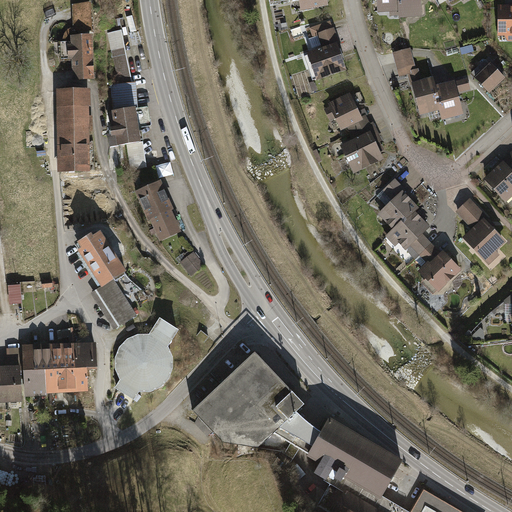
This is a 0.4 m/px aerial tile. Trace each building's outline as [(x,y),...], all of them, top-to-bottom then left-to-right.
[(298,0),(301,15),(328,10),(326,0),(298,0)] [(402,1),(401,0),(376,0),(377,16),(398,15),(397,1),(402,1)] [(397,1),(398,15),(399,23),(422,22),(421,3),(426,0),(401,0),(402,1),(397,1)] [(471,0),(444,0),(450,9),(462,2),(463,5),(471,0)] [(73,31),(92,30),(90,1),(72,4),(73,31)] [(511,5),(497,5),(497,37),(504,37),(506,41),(511,41),(511,5)] [(123,18),(115,19),(116,26),(124,25),(123,18)] [(315,87),(347,76),(339,55),(343,54),(335,31),(317,38),(322,52),(305,58),(315,87)] [(71,58),(72,78),(94,77),(92,34),(70,35),(70,41),(59,42),(60,59),(71,58)] [(124,47),(111,50),(119,83),(132,82),(124,47)] [(411,53),(393,57),(399,82),(410,79),(409,75),(416,74),(411,53)] [(490,65),(475,80),(490,96),(505,82),(490,65)] [(440,115),(434,91),(432,82),(422,85),(419,73),(416,74),(409,75),(410,79),(420,120),(440,115)] [(134,106),(138,128),(151,126),(148,106),(138,107),(135,82),(132,82),(119,83),(110,83),(112,110),(134,106)] [(434,91),(440,115),(443,127),(465,121),(459,97),(471,94),(468,82),(434,91)] [(89,89),(56,89),(57,171),(89,171),(88,131),(92,131),(92,115),(88,115),(88,105),(89,105),(89,89)] [(351,136),(370,127),(366,119),(368,118),(365,112),(360,114),(356,106),(355,106),(350,97),(328,108),(330,111),(325,113),(330,124),(335,122),(341,135),(348,131),(351,136)] [(134,106),(112,110),(110,110),(113,126),(108,127),(109,132),(110,136),(114,135),(115,145),(140,142),(138,128),(134,106)] [(354,179),(385,164),(381,156),(385,154),(381,146),(383,145),(374,125),(370,127),(351,136),(350,137),(353,144),(341,150),(354,179)] [(502,161),(511,171),(511,153),(511,152),(502,161)] [(511,171),(502,161),(482,179),(507,205),(511,200),(511,171)] [(158,165),(161,177),(174,173),(171,162),(158,165)] [(158,240),(181,230),(160,181),(135,191),(147,221),(149,220),(158,240)] [(379,218),(394,233),(414,214),(417,211),(405,198),(408,195),(396,183),(377,200),(387,210),(379,218)] [(456,211),(472,228),(484,217),(487,215),(471,198),(456,211)] [(413,250),(420,258),(433,246),(424,237),(430,231),(414,214),(394,233),(385,241),(395,251),(399,247),(408,256),(413,250)] [(506,242),(484,217),(472,228),(462,237),(489,265),(500,255),(497,251),(506,242)] [(92,232),(78,241),(82,246),(78,249),(101,286),(114,278),(127,270),(102,230),(94,234),(92,232)] [(442,256),(433,246),(420,258),(428,266),(419,275),(426,283),(423,286),(434,297),(437,294),(440,296),(463,274),(444,254),(442,256)] [(136,247),(128,253),(135,263),(143,257),(136,247)] [(204,266),(194,252),(180,262),(191,276),(204,266)] [(137,315),(114,278),(101,286),(90,293),(114,330),(137,315)] [(53,279),(42,280),(42,288),(53,287),(53,279)] [(10,284),(11,305),(23,304),(22,283),(10,284)] [(155,325),(150,333),(138,334),(128,338),(120,347),(116,357),(116,369),(121,379),(116,387),(136,399),(140,391),(152,391),(162,386),(170,378),(174,367),(173,356),(169,345),(174,337),(155,325)] [(73,327),(63,329),(65,339),(75,337),(73,327)] [(471,340),(484,339),(483,331),(480,328),(471,337),(471,340)] [(204,343),(209,337),(201,330),(196,336),(204,343)] [(75,342),(76,367),(88,366),(98,365),(96,341),(86,341),(75,342)] [(51,343),(53,368),(76,367),(75,342),(60,343),(51,343)] [(48,343),(33,344),(34,369),(45,368),(53,368),(51,343),(48,343)] [(47,392),(45,368),(34,369),(33,344),(23,345),(26,396),(40,395),(47,395),(47,392)] [(203,402),(193,411),(210,428),(223,442),(259,447),(274,432),(296,412),(299,408),(304,404),(255,353),(236,370),(203,402)] [(9,365),(4,365),(6,401),(23,400),(21,364),(9,365)] [(89,372),(88,366),(76,367),(77,391),(90,390),(89,372)] [(77,391),(76,367),(53,368),(45,368),(47,392),(55,392),(61,392),(77,391)] [(303,450),(308,453),(320,432),(314,426),(296,412),(274,432),(291,442),(284,453),(288,456),(292,459),(300,447),(303,450)] [(403,461),(329,417),(320,432),(308,453),(306,456),(319,464),(313,473),(326,481),(333,469),(381,497),(403,461)] [(284,462),(277,458),(273,464),(279,469),(284,462)] [(318,507),(327,511),(335,511),(347,492),(380,511),(406,511),(394,505),(381,497),(333,469),(326,481),(331,484),(318,507)] [(464,511),(424,488),(409,511),(464,511)] [(380,511),(347,492),(335,511),(380,511)]
